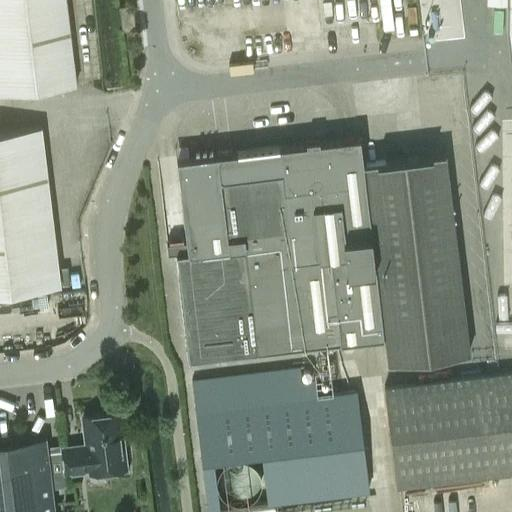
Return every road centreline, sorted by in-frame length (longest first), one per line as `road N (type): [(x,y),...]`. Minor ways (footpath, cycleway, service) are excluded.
road 1 (unclassified): [(0,374),(69,365),(106,340),(112,313),(105,226),(163,91)]
road 2 (unclassified): [(484,55),(163,91)]
